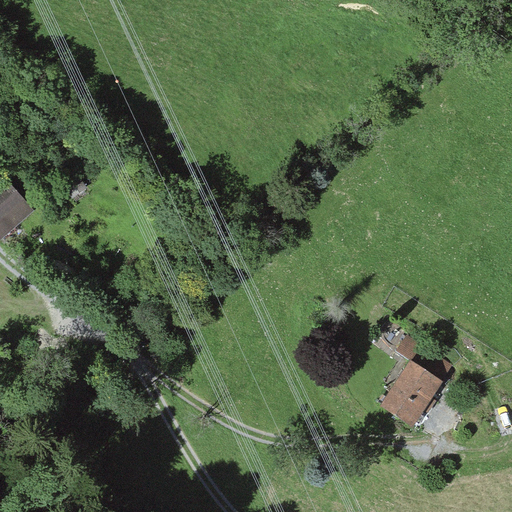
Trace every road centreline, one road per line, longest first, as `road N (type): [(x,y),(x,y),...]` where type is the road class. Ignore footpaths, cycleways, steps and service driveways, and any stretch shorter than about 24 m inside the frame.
road 1 (track): [(117,336),(239,430),(285,445),(451,441)]
road 2 (track): [(0,254),(117,336),(231,511)]
